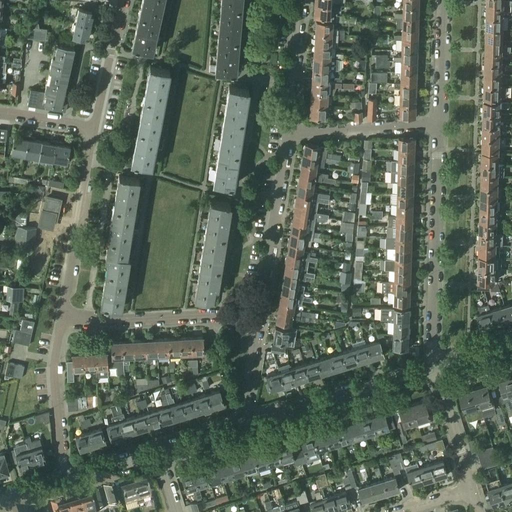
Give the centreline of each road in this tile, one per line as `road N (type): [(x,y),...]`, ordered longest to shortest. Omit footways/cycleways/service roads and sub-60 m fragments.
road 1 (residential): [(435,371),(439,128)]
road 2 (residential): [(241,429),(435,371)]
road 3 (residential): [(257,316),(62,318)]
road 4 (residential): [(62,318),(93,130)]
road 5 (residential): [(290,134),(257,316)]
road 6 (residential): [(63,482),(54,372),(62,318)]
road 7 (residential): [(290,134),(439,128)]
road 8 (residential): [(299,0),(290,134)]
road 9 (residential): [(93,130),(124,0)]
road 10 (residential): [(439,128),(443,0)]
road 11 (residential): [(435,371),(471,491)]
